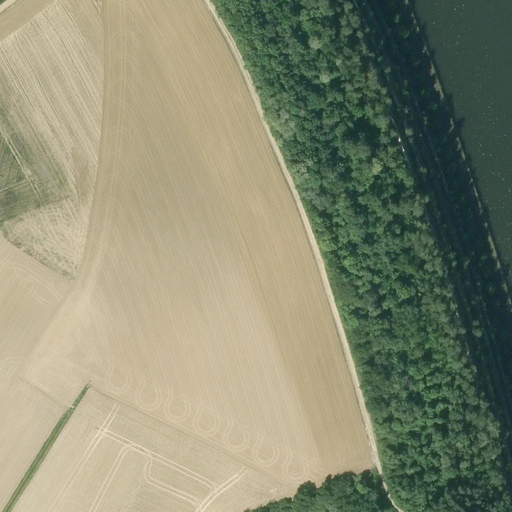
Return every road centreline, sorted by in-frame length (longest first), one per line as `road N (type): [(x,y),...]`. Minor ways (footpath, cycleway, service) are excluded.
road 1 (track): [(214,0),(305,204),(387,475),(417,511)]
road 2 (track): [(401,0),(511,337)]
road 3 (track): [(68,414),(134,299),(8,220)]
